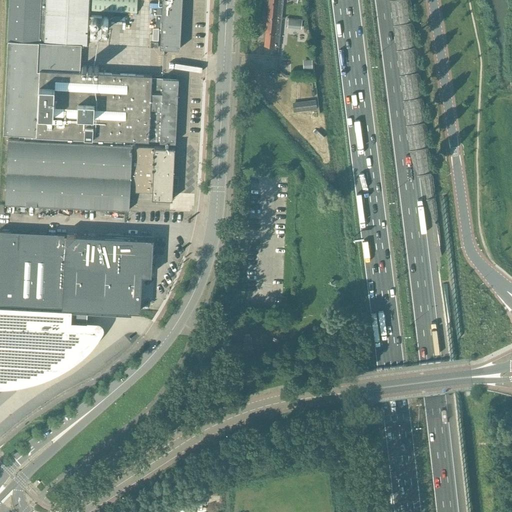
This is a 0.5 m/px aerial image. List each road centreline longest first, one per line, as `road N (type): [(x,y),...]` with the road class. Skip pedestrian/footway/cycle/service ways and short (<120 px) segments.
road 1 (motorway): [(445,511),(385,0)]
road 2 (motorway): [(347,0),(406,511)]
road 3 (tertiary): [(77,511),(194,436),(256,408),(511,374)]
road 4 (secondary): [(111,392),(169,333),(209,254),(227,0)]
road 5 (tertiary): [(511,297),(470,253),(433,0)]
road 6 (secondary): [(111,392),(0,478)]
road 7 (secondary): [(16,482),(111,392)]
